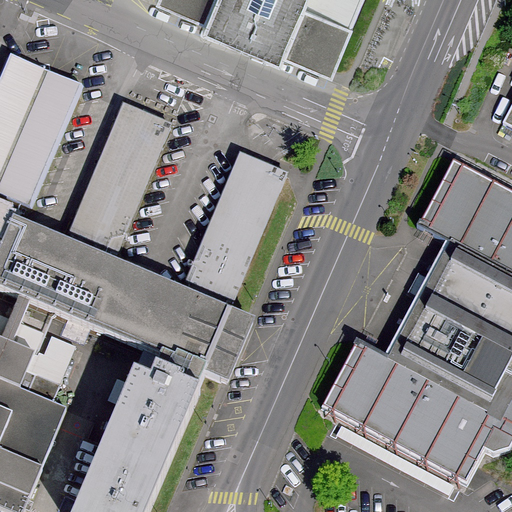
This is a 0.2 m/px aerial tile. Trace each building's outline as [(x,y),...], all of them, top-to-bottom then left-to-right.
[(174,0),(207,14),(202,22),(285,56),(288,52),(335,70),(365,0),(174,0)] [(0,86),(0,209),(17,217),(22,204),(32,207),(82,90),(11,60),(0,86)] [(67,247),(114,267),(173,128),(149,118),(125,109),(67,247)] [(229,316),(288,177),(265,167),(241,157),(183,296),(229,316)] [(448,242),(511,276),(511,194),(457,166),(422,229),(448,242)] [(0,258),(14,225),(17,217),(0,209),(0,258)] [(23,228),(14,225),(0,258),(0,290),(14,296),(31,303),(162,359),(206,377),(228,386),(236,369),(242,353),(255,326),(229,316),(183,296),(114,267),(67,247),(23,228)] [(511,380),(511,276),(448,242),(386,361),(493,415),(511,380)] [(0,509),(7,511),(27,511),(49,459),(68,411),(55,405),(71,362),(76,349),(53,338),(29,394),(20,390),(45,334),(22,326),(31,303),(14,296),(6,318),(0,315),(0,509)] [(504,420),(493,415),(386,361),(361,348),(328,414),(469,490),(481,468),(485,460),(504,420)] [(150,511),(206,377),(162,359),(157,372),(153,384),(137,377),(78,511),(150,511)] [(511,380),(493,415),(504,420),(485,460),(493,465),(511,459),(511,380)]
